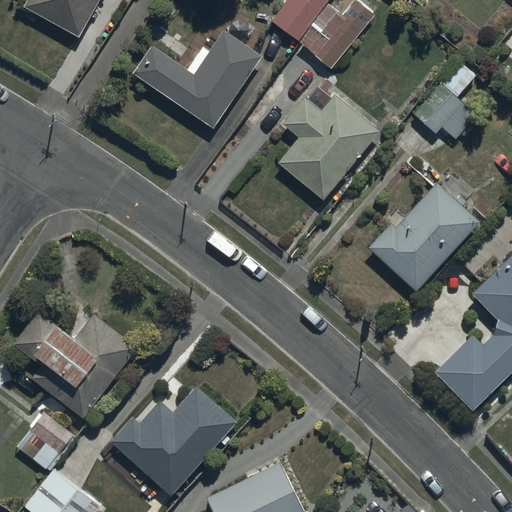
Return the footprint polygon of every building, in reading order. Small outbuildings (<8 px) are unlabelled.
[(23,0),(80,31),(96,0),(23,0)] [(323,0),(283,0),(273,15),(299,34),(323,0)] [(333,62),(376,9),(363,0),(349,0),(343,9),(330,0),(328,0),(301,36),(333,62)] [(193,68),(153,40),(135,67),(214,122),(265,49),(226,22),(193,68)] [(478,108),(456,89),(472,70),(457,57),(411,109),(435,130),(443,122),(456,134),(478,108)] [(324,194),(380,124),(335,89),(333,91),(316,78),(283,119),(299,132),(278,158),(324,194)] [(481,215),(437,175),(371,244),(417,288),(481,215)] [(474,404),(511,365),(511,249),(474,287),(504,317),(484,337),(475,327),(436,365),(474,404)] [(43,359),(32,372),(83,412),(139,340),(96,307),(79,328),(59,312),(56,317),(40,304),(14,337),(43,359)] [(111,434),(172,489),(238,416),(197,379),(174,405),(160,392),(138,415),(133,410),(111,434)] [(48,405),(18,442),(46,466),(77,428),(48,405)] [(282,455),(207,493),(216,511),(305,511),(309,510),(282,455)] [(55,463),(25,501),(38,511),(95,511),(104,501),(55,463)]
